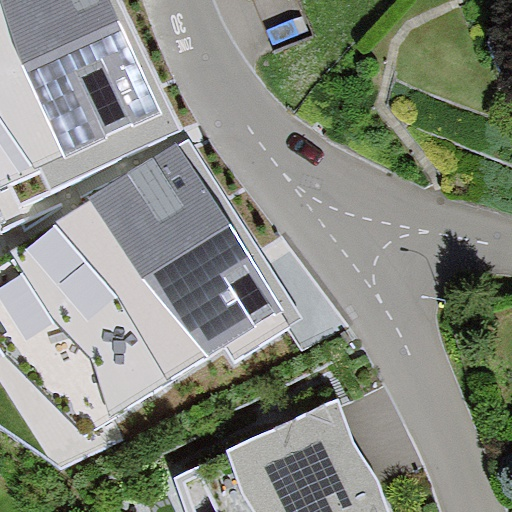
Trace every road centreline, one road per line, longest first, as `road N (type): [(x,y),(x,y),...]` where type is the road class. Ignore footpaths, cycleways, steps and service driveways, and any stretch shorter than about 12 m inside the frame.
road 1 (residential): [(186,0),(240,119),(350,245)]
road 2 (residential): [(350,245),(432,408),(470,511)]
road 3 (residential): [(350,245),(398,227),(511,241)]
